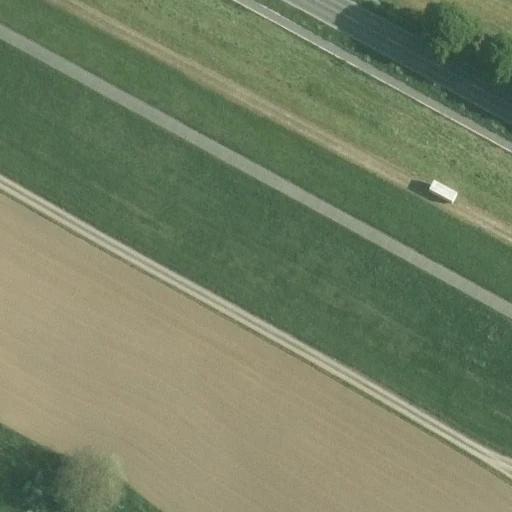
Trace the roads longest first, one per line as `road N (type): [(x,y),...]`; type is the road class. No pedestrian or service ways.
road 1 (track): [(0,179),(511,478)]
road 2 (track): [(40,0),(511,246)]
road 3 (secondary): [(511,110),(308,0)]
